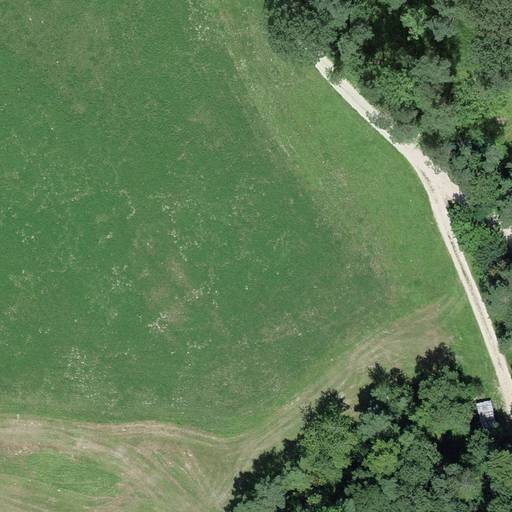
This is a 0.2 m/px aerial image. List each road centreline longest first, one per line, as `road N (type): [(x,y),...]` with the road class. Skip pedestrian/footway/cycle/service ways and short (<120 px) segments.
road 1 (track): [(279,0),(330,74),(432,182),(511,241)]
road 2 (track): [(432,182),(511,404)]
